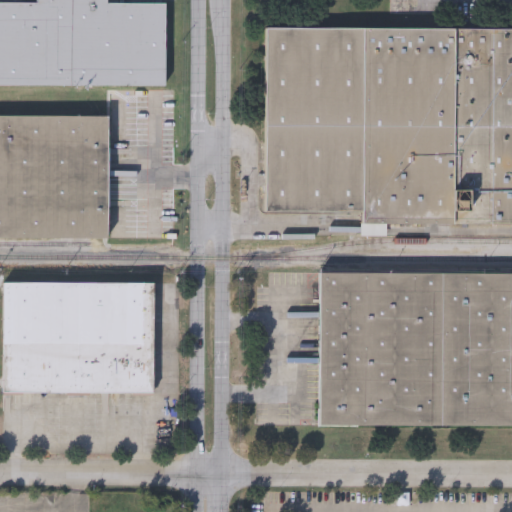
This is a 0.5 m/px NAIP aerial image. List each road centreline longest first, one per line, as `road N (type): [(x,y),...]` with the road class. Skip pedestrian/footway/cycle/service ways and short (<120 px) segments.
road 1 (tertiary): [(199,0),(197,511)]
road 2 (residential): [(0,475),(511,473)]
road 3 (tertiary): [(221,511),(223,0)]
